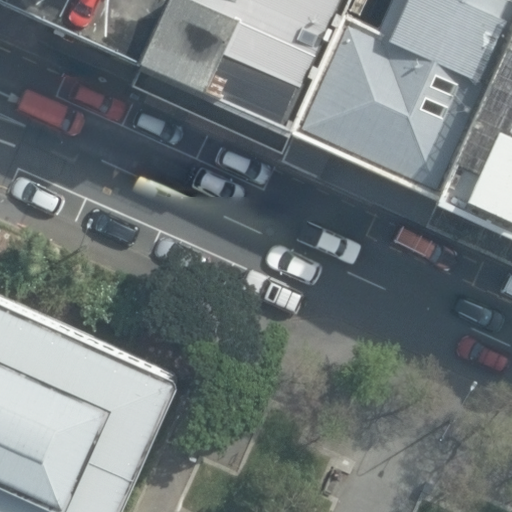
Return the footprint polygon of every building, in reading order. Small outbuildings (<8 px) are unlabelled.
[(0,0),(5,1),(150,66),(179,0),(0,0)] [(179,0),(150,66),(297,132),(350,14),(356,0),(179,0)] [(350,14),(297,132),(444,198),(511,46),(511,0),(396,0),(384,29),(350,14)] [(511,46),(444,198),(511,229),(511,46)] [(0,511),(119,511),(182,371),(0,289),(0,511)]
